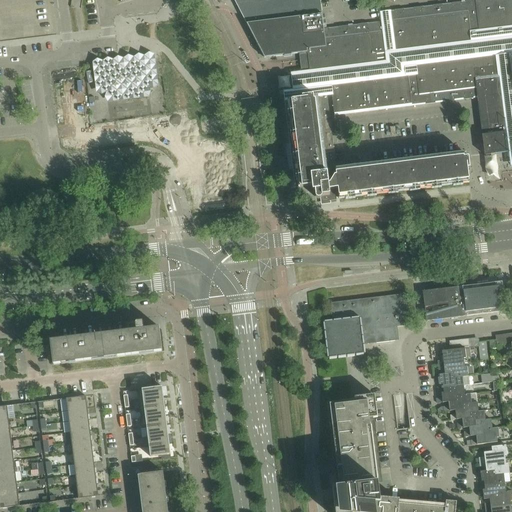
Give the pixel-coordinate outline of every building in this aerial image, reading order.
[(234,0),(264,58),(304,53),(307,53),(307,50),(317,49),(326,47),(324,29),(320,0),(234,0)] [(484,31),(480,0),(465,0),(465,2),(456,3),(462,48),(472,47),(471,34),(473,33),(473,32),(484,31)] [(494,0),(480,0),(484,31),(498,29),(494,0)] [(494,0),(498,29),(511,27),(511,22),(509,0),(494,0)] [(438,5),(443,46),(452,45),(452,50),(462,48),(456,3),(438,5)] [(438,5),(428,6),(431,31),(421,32),(423,49),(443,46),(438,5)] [(428,6),(404,9),(409,50),(423,49),(421,32),(431,31),(428,6)] [(404,9),(391,11),(389,11),(394,52),(409,50),(404,9)] [(382,22),(372,23),(377,64),(378,64),(386,63),(385,53),(386,53),(382,22)] [(367,65),(368,70),(378,69),(378,64),(377,64),(372,23),(362,24),(367,65)] [(358,66),(367,65),(362,24),(353,25),(358,66)] [(353,25),(343,27),(346,47),(336,48),(339,69),(358,66),(353,25)] [(324,29),(326,47),(327,47),(329,70),(339,69),(336,48),(346,47),(343,27),(324,29)] [(317,49),(320,71),(329,70),(327,47),(326,47),(317,49)] [(320,71),(317,49),(307,50),(307,53),(304,53),(306,70),(309,70),(310,72),(320,71)] [(499,54),(493,55),(473,57),(475,69),(501,66),(499,54)] [(435,57),(425,58),(430,104),(449,102),(444,60),(435,62),(435,57)] [(473,57),(463,58),(468,99),(477,98),(478,98),(474,69),(475,69),(473,57)] [(155,76),(154,72),(154,71),(153,65),(152,58),(95,65),(97,75),(98,83),(100,83),(101,93),(107,92),(107,97),(107,99),(149,94),(149,92),(148,87),(153,86),(152,76),(155,76)] [(416,74),(407,75),(411,106),(430,104),(425,58),(415,59),(416,74)] [(454,59),(459,100),(468,99),(463,58),(454,59)] [(444,60),(449,102),(459,100),(454,59),(444,60)] [(501,66),(475,69),(474,69),(478,98),(477,98),(483,146),(484,155),(511,152),(501,66)] [(388,78),(392,109),(411,106),(407,75),(388,78)] [(351,82),(350,77),(340,79),(345,115),(359,113),(357,98),(362,98),(360,81),(351,82)] [(374,79),(378,110),(392,109),(388,78),(374,79)] [(345,115),(340,79),(330,80),(335,116),(345,115)] [(357,98),(359,113),(378,110),(374,79),(360,81),(362,98),(357,98)] [(313,188),(313,189),(314,189),(314,190),(315,190),(316,198),(318,199),(320,199),(320,197),(325,196),(325,202),(336,201),(336,198),(339,198),(469,182),(467,171),(470,171),(468,157),(466,158),(465,153),(336,169),(327,96),(312,98),(311,96),(302,97),(302,99),(289,101),(300,188),(314,186),(314,187),(313,188)] [(462,287),(466,317),(506,312),(502,282),(462,287)] [(466,317),(462,287),(422,292),(426,322),(466,317)] [(393,327),(397,327),(411,325),(407,293),(330,303),(332,317),(333,319),(325,321),(325,322),(324,322),(324,323),(323,323),(323,331),(325,330),(325,332),(324,332),(325,340),(326,339),(326,341),(325,341),(326,349),(327,348),(327,350),(326,350),(327,357),(328,357),(328,358),(329,358),(330,360),(337,359),(337,357),(338,357),(338,358),(346,358),(346,356),(347,356),(347,357),(355,356),(355,355),(356,355),(357,356),(364,355),(364,354),(365,354),(365,353),(366,352),(365,345),(364,345),(364,344),(377,343),(395,341),(393,327)] [(144,332),(143,329),(143,322),(127,324),(128,334),(52,343),(51,341),(50,341),(54,365),(162,351),(159,330),(144,332)] [(438,361),(438,366),(465,363),(464,358),(466,358),(465,348),(450,350),(451,355),(445,355),(446,360),(438,361)] [(447,369),(448,373),(448,374),(453,374),(453,378),(463,377),(469,376),(468,366),(465,366),(465,363),(438,366),(439,370),(447,369)] [(448,374),(448,373),(439,374),(440,379),(443,379),(444,389),(464,386),(463,377),(453,378),(453,374),(448,374)] [(465,394),(464,386),(444,389),(445,397),(442,397),(443,402),(451,401),(456,400),(456,397),(465,396),(465,394)] [(162,387),(137,390),(138,400),(163,397),(162,387)] [(451,401),(452,405),(444,407),(444,412),(458,410),(463,409),(463,405),(472,404),(472,403),(471,394),(465,394),(465,396),(456,397),(456,400),(451,401)] [(407,491),(396,396),(328,404),(338,486),(380,480),(383,511),(458,511),(456,485),(407,491)] [(86,397),(66,400),(67,412),(88,410),(86,397)] [(163,397),(138,400),(140,410),(165,407),(163,397)] [(478,402),(472,403),(472,404),(463,405),(463,409),(458,410),(459,414),(451,415),(451,420),(465,418),(470,417),(470,414),(479,413),(479,411),(478,402)] [(8,407),(0,407),(0,420),(10,419),(8,407)] [(165,407),(140,410),(141,419),(166,416),(165,407)] [(88,410),(67,412),(69,423),(89,421),(88,410)] [(486,421),(486,419),(485,410),(479,411),(479,413),(470,414),(470,417),(465,418),(466,422),(457,423),(458,428),(472,427),(472,426),(478,426),(477,422),(486,421)] [(166,416),(141,419),(141,420),(146,419),(147,428),(167,426),(166,416)] [(10,419),(0,420),(0,431),(11,430),(10,419)] [(472,426),(472,427),(472,431),(464,432),(465,437),(479,435),(484,434),(484,430),(493,429),(493,428),(491,419),(486,419),(486,421),(477,422),(478,426),(472,426)] [(89,421),(69,423),(70,434),(90,431),(89,421)] [(148,437),(146,437),(146,438),(168,435),(167,426),(147,428),(148,437)] [(479,435),(479,439),(471,440),(472,445),(498,442),(497,437),(500,437),(498,427),(493,428),(493,429),(484,430),(484,434),(479,435)] [(11,430),(0,431),(0,442),(12,441),(11,430)] [(90,431),(70,434),(71,444),(92,442),(90,431)] [(168,435),(146,438),(147,448),(169,445),(168,435)] [(12,441),(0,442),(0,453),(14,452),(12,441)] [(92,442),(71,444),(73,455),(93,453),(92,442)] [(169,445),(147,448),(149,448),(150,457),(171,455),(169,445)] [(479,458),(480,463),(506,460),(505,455),(507,454),(506,445),(492,447),(492,451),(486,452),(487,457),(479,458)] [(14,452),(0,453),(0,464),(15,462),(14,452)] [(93,453),(73,455),(74,466),(94,463),(93,453)] [(488,466),(489,470),(489,471),(494,470),(495,474),(504,473),(504,474),(510,473),(509,463),(506,464),(506,460),(480,463),(480,467),(488,466)] [(15,462),(0,464),(0,475),(16,473),(15,462)] [(94,463),(74,466),(75,477),(96,474),(94,463)] [(489,471),(489,470),(481,471),(481,477),(484,476),(485,486),(505,483),(504,474),(504,473),(495,474),(494,470),(489,471)] [(167,511),(163,472),(140,475),(145,511),(167,511)] [(16,473),(0,475),(0,485),(18,484),(16,473)] [(96,474),(75,477),(77,487),(97,485),(96,474)] [(506,491),(505,483),(485,486),(486,494),(484,494),(484,499),(492,498),(498,497),(497,493),(507,492),(506,491)] [(18,484),(0,485),(0,496),(19,494),(18,484)] [(97,485),(77,487),(78,500),(98,497),(97,485)] [(485,503),(485,509),(511,506),(511,501),(511,500),(511,490),(511,491),(506,491),(507,492),(497,493),(498,497),(492,498),(493,502),(485,503)] [(19,494),(0,496),(0,507),(0,510),(21,507),(19,494)]
